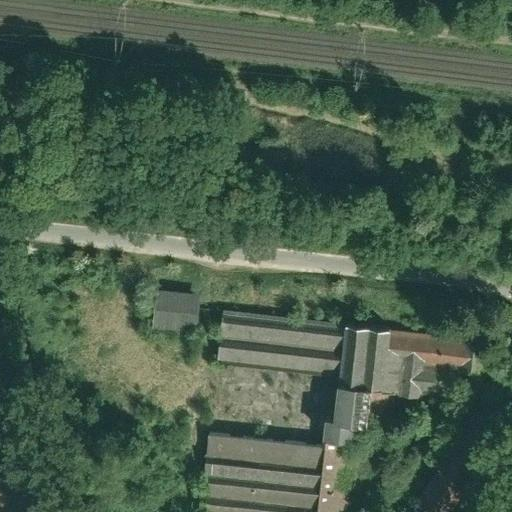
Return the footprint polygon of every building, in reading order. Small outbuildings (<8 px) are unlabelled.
[(204,280),(167,275),(162,314),(182,317),(206,320),(211,281),(204,280)] [(357,313),(231,297),(224,350),(350,366),(357,313)] [(357,313),(350,366),(350,371),(388,376),(396,377),(403,318),(357,313)] [(439,323),(417,320),(413,353),(418,354),(468,360),(490,363),(492,352),(495,330),(439,323)] [(465,390),(468,360),(418,354),(414,383),(465,390)] [(383,416),(388,376),(350,371),(345,407),(340,406),(337,428),(362,431),(369,432),(371,414),(383,416)] [(492,386),(485,398),(506,409),(511,397),(511,396),(497,388),(492,386)] [(485,398),(478,394),(445,452),(425,489),(452,505),(506,409),(485,398)] [(37,397),(24,399),(31,441),(50,438),(43,396),(37,397)] [(268,511),(327,511),(335,435),(216,422),(206,504),(268,511)] [(351,511),(362,431),(337,428),(335,435),(327,511),(351,511)]
